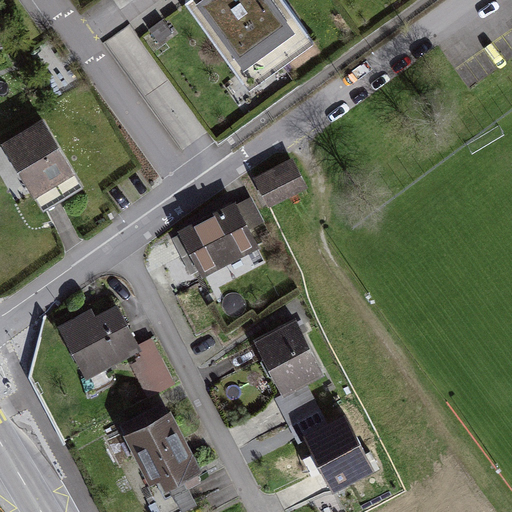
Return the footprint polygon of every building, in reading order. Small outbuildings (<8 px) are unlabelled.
[(314,40),(284,0),(185,0),(247,87),(314,40)] [(3,144),(43,210),(84,185),(44,119),(3,144)] [(254,184),(273,213),(307,191),(288,162),(254,184)] [(172,240),(198,282),(251,250),(225,208),(172,240)] [(66,327),(91,374),(140,347),(115,301),(66,327)] [(253,334),(282,391),(325,368),(296,312),(253,334)] [(285,413),(316,405),(310,384),(280,393),(285,413)] [(126,429),(162,495),(203,473),(167,407),(126,429)] [(305,429),(334,486),(376,464),(347,408),(305,429)]
